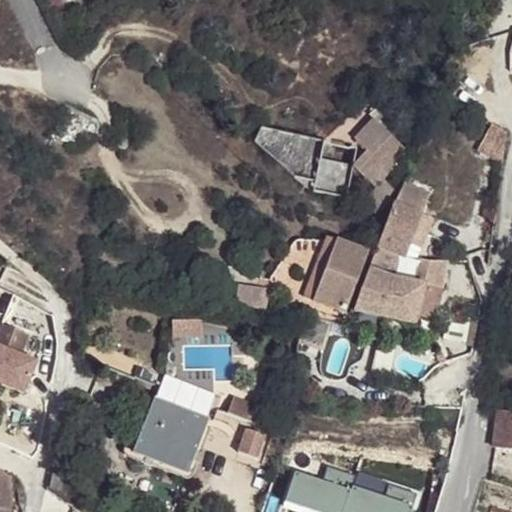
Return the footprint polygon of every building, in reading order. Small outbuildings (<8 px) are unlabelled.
[(373,114),(400,142),(410,133),(381,106),(373,114)] [(373,114),(350,140),(364,153),(351,165),(372,187),(362,199),(376,213),(394,194),(380,180),(406,154),(396,146),(400,142),(373,114)] [(506,129),(491,121),(479,147),(504,160),(506,129)] [(402,187),(377,248),(395,254),(402,256),(406,257),(422,216),(429,196),(402,187)] [(432,219),(422,216),(406,257),(409,258),(417,260),(432,219)] [(319,302),(339,242),(327,239),(306,298),(319,302)] [(369,253),(339,242),(319,302),(348,311),(369,253)] [(395,254),(377,248),(368,273),(385,279),(395,254)] [(406,257),(402,256),(394,281),(427,287),(444,288),(444,261),(424,261),(417,260),(409,258),(406,257)] [(385,279),(368,273),(354,312),(418,326),(427,287),(394,281),(385,279)] [(270,292),(242,287),(239,304),(267,309),(270,292)] [(335,326),(312,319),(302,345),(327,353),(335,326)] [(28,359),(0,348),(0,384),(16,391),(28,359)] [(165,376),(156,399),(205,418),(214,395),(165,376)] [(205,418),(156,399),(152,409),(137,447),(166,458),(163,467),(185,478),(197,449),(201,451),(212,427),(208,425),(210,420),(205,418)] [(263,411),(236,400),(228,416),(256,427),(263,411)] [(137,447),(152,409),(132,446),(128,452),(134,460),(161,471),(187,481),(194,480),(201,451),(197,449),(185,478),(163,467),(166,458),(137,447)] [(511,413),(502,412),(498,448),(511,449),(511,413)] [(0,511),(8,511),(5,486),(0,483),(0,511)]
